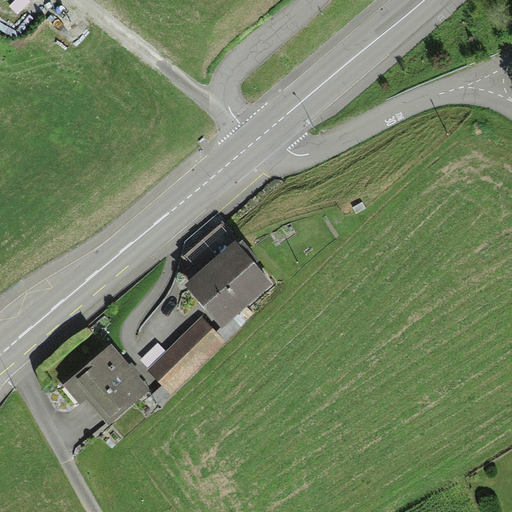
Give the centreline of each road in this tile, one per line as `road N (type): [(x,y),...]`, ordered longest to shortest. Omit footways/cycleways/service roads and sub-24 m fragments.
road 1 (secondary): [(255,138),(0,357)]
road 2 (residential): [(255,138),(288,158),(311,154),(415,99),(477,79)]
road 3 (secondary): [(422,0),(255,138)]
road 4 (residential): [(309,0),(228,78),(229,109),(255,138)]
